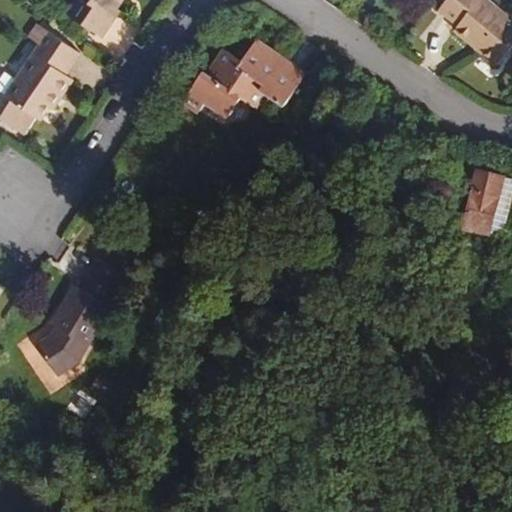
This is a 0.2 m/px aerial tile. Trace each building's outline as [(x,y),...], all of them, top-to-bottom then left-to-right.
[(72,16),(83,0),(71,0),(63,11),(72,16)] [(118,8),(122,0),(83,0),(72,16),(103,38),(121,10),(118,8)] [(496,66),(511,47),(511,19),(488,0),(447,0),(439,10),(458,26),(454,31),(496,66)] [(50,32),(38,23),(28,37),(41,46),(50,32)] [(54,110),(74,79),(67,74),(81,53),(50,32),(6,97),(12,101),(1,117),(27,134),(38,118),(41,120),(49,107),(54,110)] [(278,64),(280,61),(284,56),(258,39),(252,47),(278,64)] [(264,93),(286,107),(305,78),(280,61),(278,64),(252,47),(243,61),(227,50),(211,75),(205,71),(185,101),(201,111),(208,101),(231,116),(243,99),(255,107),(264,93)] [(284,56),(280,61),(305,78),(308,73),(284,56)] [(339,60),(330,74),(345,83),(354,70),(339,60)] [(475,173),(463,229),(493,236),(507,179),(475,173)] [(511,200),(511,180),(507,179),(493,236),(503,238),(511,200)] [(85,286),(80,283),(55,320),(59,323),(53,331),(40,340),(58,370),(79,356),(113,305),(105,300),(122,275),(101,261),(85,286)]
